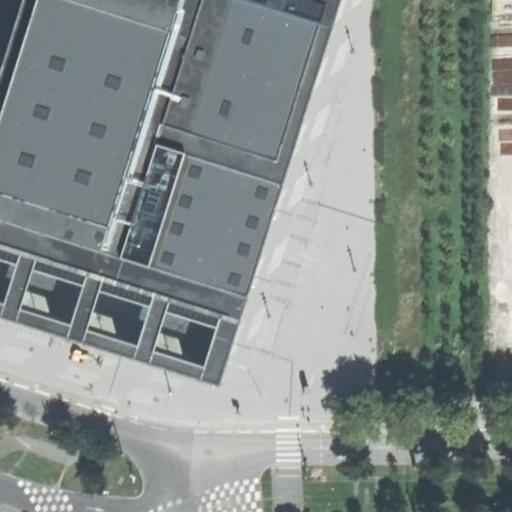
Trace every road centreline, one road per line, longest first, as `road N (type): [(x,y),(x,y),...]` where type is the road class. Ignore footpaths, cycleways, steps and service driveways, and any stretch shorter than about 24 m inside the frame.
road 1 (secondary): [(511,447),(280,449)]
road 2 (secondary): [(280,449),(128,436)]
road 3 (secondary): [(128,436),(0,397)]
road 4 (secondary): [(280,449),(233,463),(181,511)]
